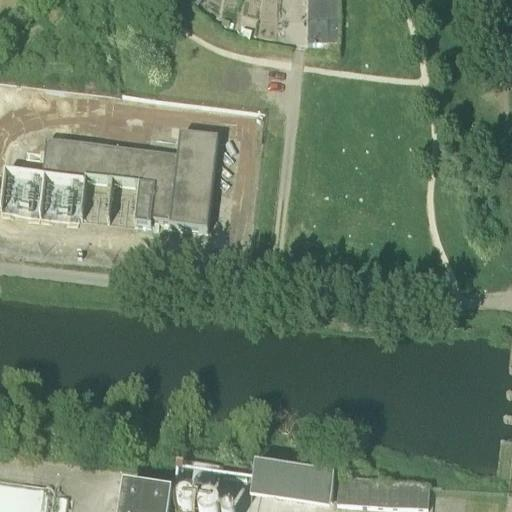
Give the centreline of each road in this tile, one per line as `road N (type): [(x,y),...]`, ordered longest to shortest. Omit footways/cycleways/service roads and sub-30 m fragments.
road 1 (residential): [(511,304),(367,312),(0,270)]
road 2 (track): [(271,304),(298,54)]
